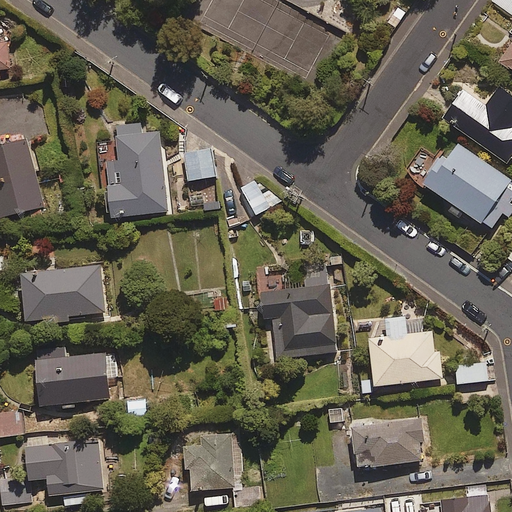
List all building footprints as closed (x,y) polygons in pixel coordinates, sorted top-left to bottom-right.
[(511,0),(495,0),(494,2),(511,15),(511,0)] [(0,44),(0,74),(10,73),(6,44),(0,44)] [(511,49),(500,66),(511,74),(511,49)] [(511,133),(511,97),(501,89),(486,110),(465,96),(446,123),(511,170),(511,135),(511,134),(511,133)] [(147,135),(146,126),(120,129),(125,163),(111,165),(118,221),(172,214),(161,133),(147,135)] [(4,150),(1,138),(0,138),(0,203),(5,223),(47,212),(30,144),(4,150)] [(511,203),(511,183),(459,149),(448,167),(441,162),(423,189),(492,234),(504,217),(509,221),(511,216),(511,206),(511,203)] [(218,179),(214,151),(188,155),(192,183),(218,179)] [(108,316),(102,267),(27,276),(33,326),(108,316)] [(340,355),(331,279),(309,281),(310,291),(269,295),(271,320),(277,319),(282,362),(340,355)] [(408,320),(389,322),(392,337),(374,340),(381,391),(447,381),(443,353),(437,353),(435,334),(411,337),(408,320)] [(112,352),(42,355),(44,411),(114,408),(112,352)] [(492,383),(489,364),(459,368),(462,387),(492,383)] [(428,443),(425,422),(358,432),(364,473),(426,463),(423,444),(428,443)] [(195,471),(197,493),(236,491),(233,437),(206,438),(206,449),(189,450),(191,471),(195,471)] [(106,492),(102,445),(31,451),(34,484),(53,482),(54,499),(67,498),(68,507),(88,505),(87,494),(106,492)] [(32,478),(2,481),(5,506),(35,502),(32,478)] [(263,507),(261,488),(239,490),(242,509),(263,507)] [(448,510),(448,511),(494,511),(493,498),(447,502),(448,510)]
